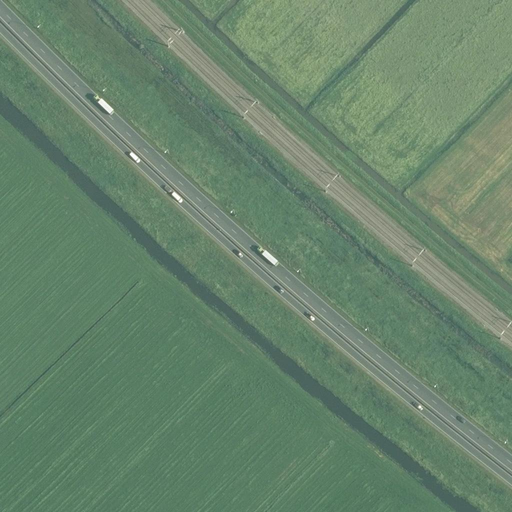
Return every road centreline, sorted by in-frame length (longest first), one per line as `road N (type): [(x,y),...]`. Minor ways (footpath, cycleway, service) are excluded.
road 1 (trunk): [(0,25),(275,286),(511,480)]
road 2 (trunk): [(511,462),(305,294),(0,7)]
